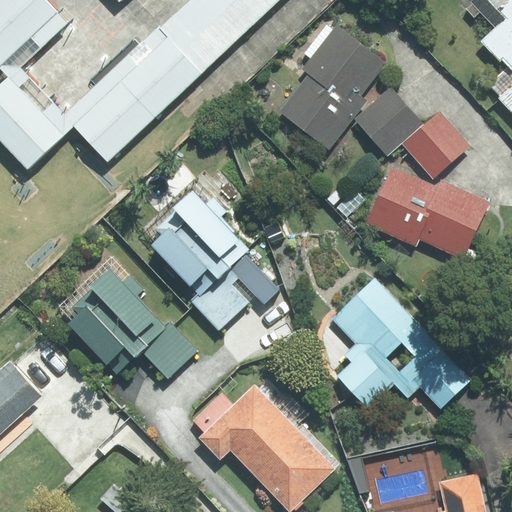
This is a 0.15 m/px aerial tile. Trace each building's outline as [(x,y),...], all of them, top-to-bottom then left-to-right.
[(56,0),(0,0),(0,67),(9,77),(73,19),(56,0)] [(185,0),(62,117),(110,168),(288,0),(185,0)] [(112,0),(129,18),(148,0),(112,0)] [(511,3),(485,33),(511,58),(511,86),(499,100),(511,111),(511,3)] [(382,56),(332,25),(275,116),(331,151),(352,118),(345,113),(382,56)] [(0,76),(0,146),(29,178),(64,146),(0,76)] [(396,89),(355,121),(386,161),(403,148),(430,181),(471,149),(442,113),(424,126),(396,89)] [(486,206),(389,166),(363,229),(460,269),(486,206)] [(256,242),(200,183),(146,234),(207,298),(196,308),(220,333),(258,297),(230,267),(256,242)] [(369,199),(357,186),(334,209),(346,221),(369,199)] [(196,354),(115,265),(63,313),(115,370),(139,348),(168,379),(196,354)] [(442,411),(475,381),(376,274),(330,316),(357,345),(330,370),(369,412),(393,390),(407,405),(423,390),(442,411)] [(0,440),(43,401),(13,369),(0,380),(0,440)] [(296,511),(342,471),(259,381),(192,442),(215,468),(231,453),(285,511),(296,511)] [(418,511),(488,511),(479,472),(438,482),(444,506),(418,511)]
